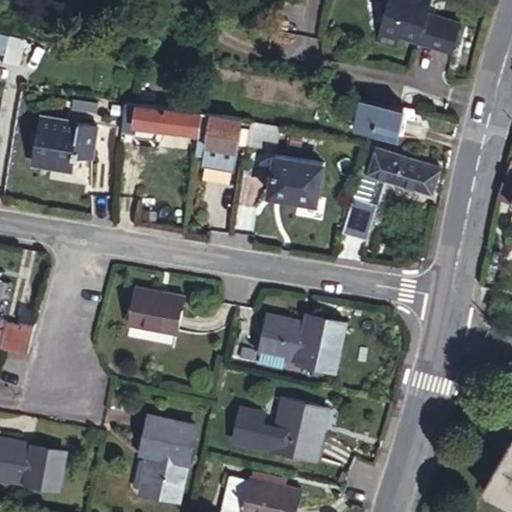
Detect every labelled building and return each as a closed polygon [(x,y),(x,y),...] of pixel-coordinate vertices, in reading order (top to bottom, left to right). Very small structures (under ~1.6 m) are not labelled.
[(311,0),(309,11),(329,15),(331,0),(311,0)] [(426,0),(383,0),(371,41),(390,47),(393,35),(447,49),(456,20),(423,12),(426,0)] [(0,52),(7,54),(5,64),(21,67),(26,43),(0,37),(0,52)] [(410,107),(358,97),(353,127),(392,134),(395,116),(408,118),(410,107)] [(203,112),(126,99),(122,119),(140,122),(200,132),(201,128),(203,112)] [(244,118),(203,112),(201,128),(209,130),(208,143),(209,144),(239,149),(244,118)] [(93,148),(98,122),(58,114),(58,115),(42,113),(34,159),(51,162),(51,160),(72,164),(74,151),(78,152),(79,145),(93,148)] [(140,122),(122,119),(121,130),(138,133),(140,122)] [(280,127),(253,122),(249,145),(277,150),(280,127)] [(208,143),(209,130),(201,128),(200,132),(197,153),(207,155),(209,144),(208,143)] [(298,141),(295,157),(325,162),(327,146),(298,141)] [(207,155),(206,163),(235,168),(239,149),(209,144),(207,155)] [(376,151),(370,167),(369,174),(362,171),(344,234),(369,241),(380,206),(373,204),(380,178),(388,181),(436,195),(443,171),(376,151)] [(325,162),(295,157),(276,154),(271,186),(299,191),(298,199),(319,202),(325,162)] [(511,163),(510,162),(502,198),(511,201),(511,163)] [(369,174),(370,167),(365,165),(362,171),(369,174)] [(380,206),(388,181),(380,178),(373,204),(380,206)] [(299,191),(271,186),(269,193),(298,199),(299,191)] [(177,329),(184,294),(138,284),(131,319),(177,329)] [(328,364),(338,318),(304,311),(302,321),(265,313),(258,346),(282,351),(295,354),(295,356),(328,364)] [(0,346),(25,352),(32,325),(2,319),(1,326),(0,325),(0,346)] [(130,322),(128,334),(174,344),(176,331),(130,322)] [(282,351),(258,346),(255,358),(279,363),(282,351)] [(314,456),(325,407),(282,397),(271,446),(314,456)] [(143,450),(145,451),(153,452),(151,461),(145,489),(145,492),(177,498),(185,459),(187,459),(194,425),(150,416),(143,450)] [(511,426),(495,417),(485,435),(503,445),(483,478),(511,495),(511,426)] [(36,440),(0,432),(0,468),(30,474),(30,477),(59,483),(65,448),(36,442),(36,440)] [(153,452),(145,451),(143,460),(151,461),(153,452)] [(151,461),(143,460),(137,458),(132,487),(145,489),(151,461)] [(251,470),(249,477),(284,484),(285,478),(251,470)] [(284,484),(249,477),(249,480),(229,475),(222,506),(242,511),(241,511),(294,511),(300,487),(284,484)]
